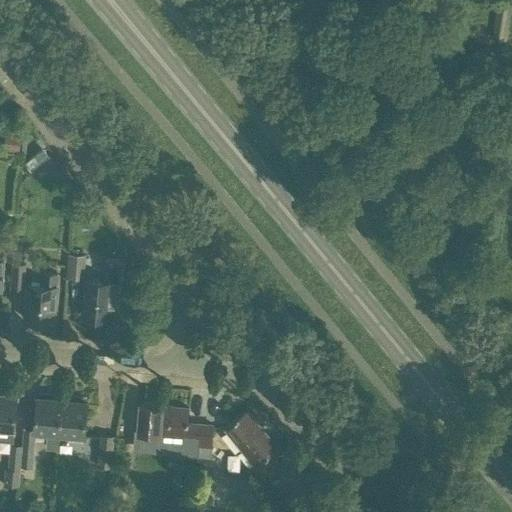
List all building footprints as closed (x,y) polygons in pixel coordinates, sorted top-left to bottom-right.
[(8,130),(6,148),(20,149),(21,139),(21,131),(8,130)] [(60,185),(70,173),(48,155),(38,168),(60,185)] [(69,252),(67,276),(82,277),(84,253),(69,252)] [(13,261),(11,287),(26,288),(28,262),(13,261)] [(87,277),(84,315),(113,317),(117,262),(103,261),(102,278),(87,277)] [(28,281),(25,317),(53,320),(56,284),(57,271),(43,270),(42,282),(28,281)] [(0,437),(12,439),(13,426),(16,392),(0,390),(0,437)] [(36,404),(34,428),(48,430),(46,446),(57,447),(59,431),(62,397),(52,396),(53,393),(39,392),(39,394),(37,394),(36,404)] [(62,397),(59,431),(84,433),(87,399),(85,399),(86,396),(72,395),(72,397),(62,397)] [(140,399),(138,429),(187,433),(186,443),(198,444),(200,422),(188,421),(189,406),(162,403),(163,401),(140,399)] [(248,468),(260,483),(281,466),(270,452),(277,446),(246,409),(225,426),(255,462),(248,468)] [(200,422),(198,444),(211,445),(213,423),(200,422)] [(24,432),(23,443),(21,469),(31,470),(35,433),(24,432)] [(100,434),(97,464),(111,465),(114,435),(100,434)] [(6,467),(5,484),(19,485),(21,469),(23,443),(12,442),(9,467),(6,467)]
